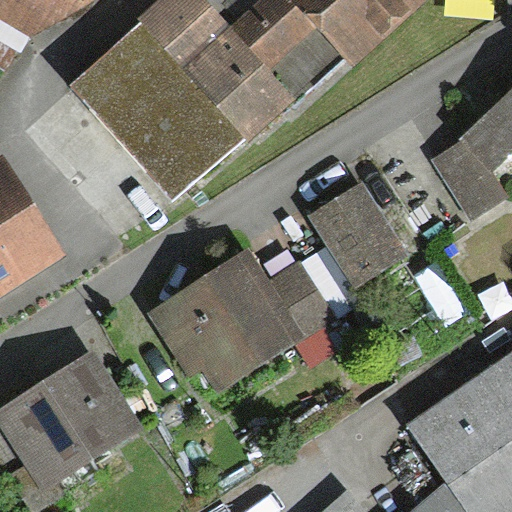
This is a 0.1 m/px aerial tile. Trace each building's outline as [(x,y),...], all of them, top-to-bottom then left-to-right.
[(53,0),(24,0),(48,12),(53,0)] [(171,0),(69,95),(188,223),(429,0),(171,0)] [(511,97),(433,167),(471,209),(511,173),(511,97)] [(0,167),(0,236),(32,216),(0,167)] [(364,185),(310,217),(353,288),(406,256),(364,185)] [(252,251),(140,313),(195,412),(341,331),(307,270),(273,289),(252,251)] [(511,511),(511,356),(413,428),(441,483),(468,511),(511,511)] [(97,358),(0,414),(0,429),(41,500),(144,440),(97,358)] [(410,511),(369,511),(348,489),(323,511),(468,511),(441,483),(410,511)]
